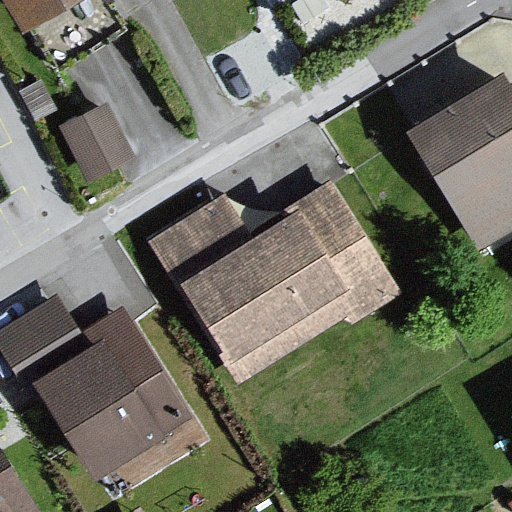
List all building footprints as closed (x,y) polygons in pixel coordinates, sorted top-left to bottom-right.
[(60,0),(0,0),(0,12),(9,27),(60,0)] [(511,232),(511,92),(501,74),(404,132),(478,253),(511,232)] [(108,104),(61,129),(91,185),(138,160),(108,104)] [(393,286),(330,182),(240,237),(217,199),(152,238),(238,380),(393,286)] [(181,415),(118,306),(83,328),(56,299),(0,330),(0,349),(83,473),(181,415)] [(0,511),(28,511),(36,508),(0,450),(0,511)]
